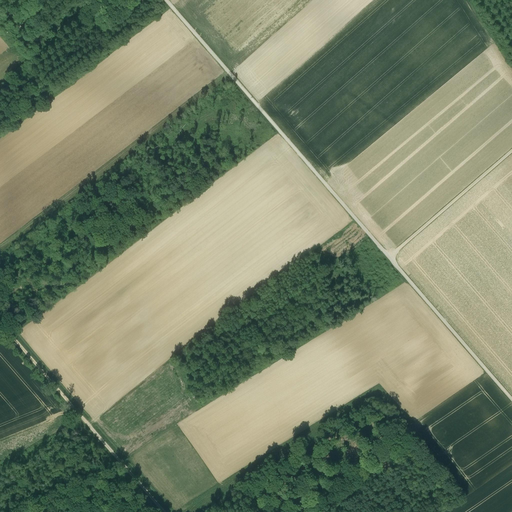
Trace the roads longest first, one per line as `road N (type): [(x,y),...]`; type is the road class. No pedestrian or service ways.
road 1 (unclassified): [(389,257),(165,0)]
road 2 (track): [(0,322),(163,511)]
road 3 (unclassified): [(511,399),(389,257)]
road 4 (unclassified): [(511,151),(389,257)]
